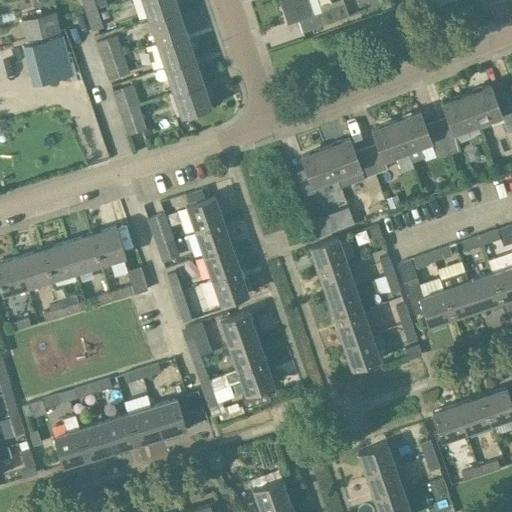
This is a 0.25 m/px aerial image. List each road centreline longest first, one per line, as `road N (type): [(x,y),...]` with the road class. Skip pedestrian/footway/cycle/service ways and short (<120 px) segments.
road 1 (residential): [(0,211),(273,124)]
road 2 (residential): [(273,124),(511,35)]
road 3 (residential): [(273,124),(231,0)]
